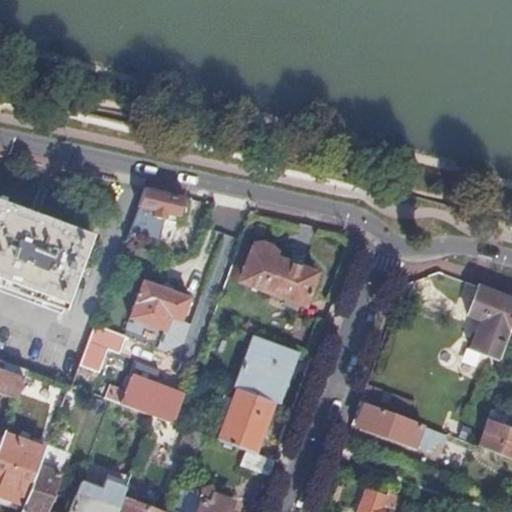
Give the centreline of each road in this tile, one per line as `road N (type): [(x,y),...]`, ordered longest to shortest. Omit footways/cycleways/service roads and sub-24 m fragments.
road 1 (residential): [(387,242),(341,211),(0,135)]
road 2 (residential): [(387,242),(285,511)]
road 3 (residential): [(511,257),(387,242)]
